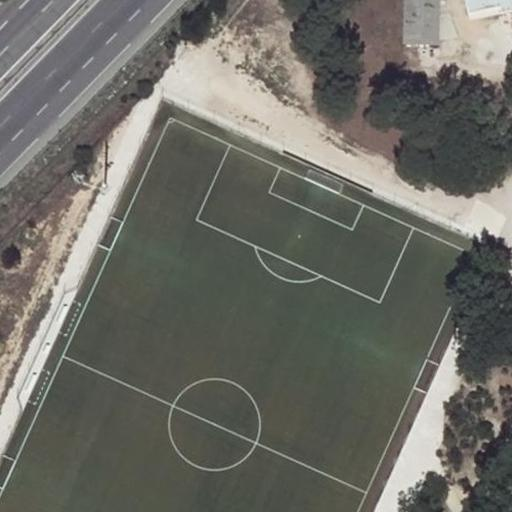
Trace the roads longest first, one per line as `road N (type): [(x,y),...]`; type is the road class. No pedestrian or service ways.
road 1 (trunk): [(0,145),(133,0)]
road 2 (trunk): [(0,130),(128,0)]
